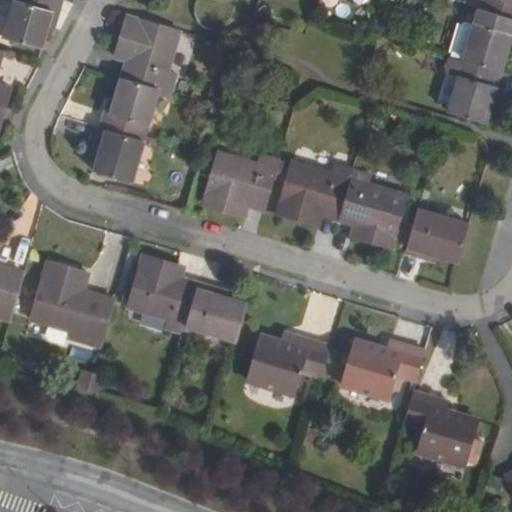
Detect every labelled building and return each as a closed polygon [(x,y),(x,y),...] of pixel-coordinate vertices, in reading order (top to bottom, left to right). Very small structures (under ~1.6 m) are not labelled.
[(40,7),(41,0),(0,0),(0,33),(24,40),(29,20),(34,5),(40,7)] [(511,0),(467,0),(467,4),(511,17),(511,12),(511,0)] [(501,50),(511,17),(467,4),(451,56),(490,67),(495,48),(501,50)] [(40,7),(34,5),(29,20),(35,22),(40,7)] [(178,30),(124,14),(113,50),(126,53),(124,61),(119,76),(160,88),(170,91),(175,72),(166,70),(178,30)] [(126,53),(113,50),(112,56),(124,61),(126,53)] [(486,100),(495,68),(490,67),(451,56),(438,52),(433,67),(447,71),(436,106),(476,118),(481,99),(486,100)] [(160,88),(119,76),(113,95),(109,94),(99,127),(144,140),(160,88)] [(144,140),(99,127),(93,147),(99,149),(93,168),(132,179),(144,140)] [(250,204),(264,208),(279,158),(264,154),(261,163),(219,150),(203,203),(240,214),(243,202),(250,204)] [(323,214),(337,219),(352,169),(336,165),(334,174),(291,162),(275,216),(312,226),(316,212),(323,214)] [(352,169),(337,219),(352,223),(361,225),(357,239),(392,249),(408,195),(367,185),(370,174),(352,169)] [(247,216),(250,204),(243,202),(240,214),(247,216)] [(437,254),(458,261),(470,220),(418,205),(405,250),(436,259),(437,254)] [(318,229),(323,214),(316,212),(312,226),(318,229)] [(361,225),(352,223),(349,237),(357,239),(361,225)] [(183,332),(197,282),(174,276),(177,264),(145,253),(129,307),(170,320),(168,329),(182,333),(183,332)] [(101,343),(115,292),(80,282),(72,279),(77,264),(49,257),(32,316),(71,329),(70,334),(101,343)] [(0,313),(9,316),(25,267),(0,259),(0,313)] [(72,279),(80,282),(84,267),(77,264),(72,279)] [(177,264),(174,276),(180,277),(184,266),(177,264)] [(230,291),(197,282),(183,332),(188,335),(190,327),(238,340),(248,303),(229,297),(230,291)] [(304,372),(322,378),(332,345),(296,335),(292,347),(259,336),(246,380),(298,396),(304,372)] [(416,381),(425,348),(389,337),(385,350),(352,340),(339,383),(391,398),(397,376),(416,381)] [(80,366),(73,388),(86,391),(92,370),(80,366)] [(92,370),(86,391),(96,394),(102,373),(92,370)] [(413,389),(404,422),(424,428),(418,450),(469,466),(480,422),(447,413),(450,400),(413,389)]
